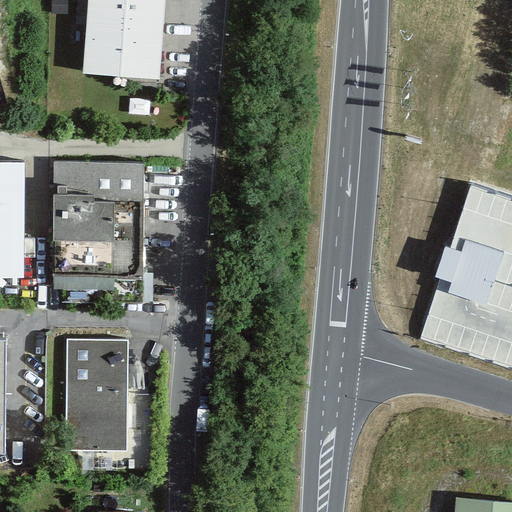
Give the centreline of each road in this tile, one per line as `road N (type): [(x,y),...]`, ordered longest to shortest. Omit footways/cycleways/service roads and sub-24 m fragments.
road 1 (unclassified): [(182,511),(213,0)]
road 2 (secondary): [(336,355),(362,0)]
road 3 (unknown): [(0,137),(203,137)]
road 4 (unknown): [(0,320),(189,333)]
road 5 (unclassified): [(336,355),(511,401)]
road 6 (secondary): [(323,511),(336,355)]
